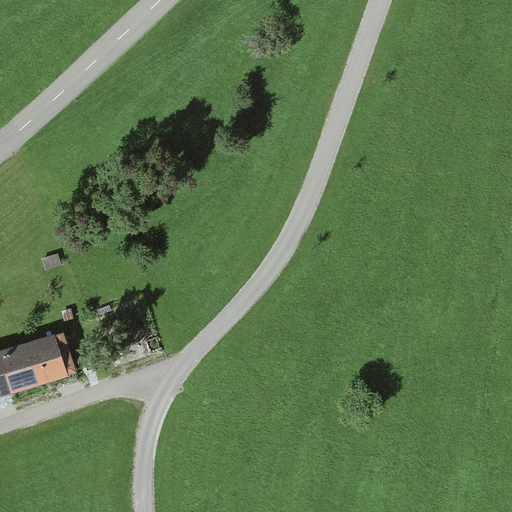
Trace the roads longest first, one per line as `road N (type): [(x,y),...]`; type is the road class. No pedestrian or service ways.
road 1 (tertiary): [(0,152),(163,0)]
road 2 (track): [(0,418),(100,384),(165,391)]
